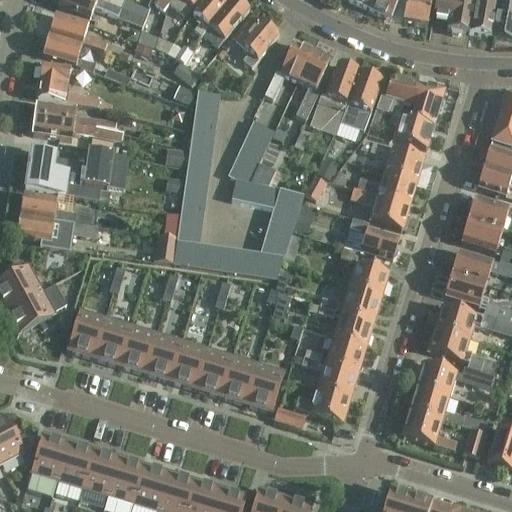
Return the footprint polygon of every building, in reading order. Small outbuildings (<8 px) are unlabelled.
[(90,0),(62,0),(58,10),(88,23),(93,11),(141,30),(144,22),(120,12),(90,0)] [(90,0),(120,12),(123,4),(114,0),(90,0)] [(169,8),(175,0),(160,0),(155,7),(163,14),(169,8)] [(175,0),(169,8),(184,21),(201,0),(175,0)] [(207,31),(232,2),(229,0),(206,0),(192,17),(201,25),(193,35),(200,41),(204,35),(207,31)] [(348,0),(347,3),(368,13),(374,0),(348,0)] [(374,0),(368,13),(390,23),(390,22),(399,0),(374,0)] [(399,0),(390,22),(402,24),(402,25),(426,29),(431,0),(399,0)] [(472,0),(435,0),(432,21),(448,24),(446,33),(451,33),(452,37),(459,38),(461,35),(467,36),(472,0)] [(491,40),(497,0),(472,0),(467,36),(491,40)] [(511,0),(497,0),(491,40),(511,44),(511,0)] [(232,2),(207,31),(224,45),(248,16),(232,2)] [(103,57),(106,47),(82,40),(86,27),(56,18),(49,41),(79,50),(103,57)] [(250,72),(277,40),(251,18),(229,44),(228,43),(222,50),(227,55),(235,46),(247,57),(241,64),(250,72)] [(152,52),(156,41),(141,35),(137,46),(152,52)] [(76,63),(79,50),(49,41),(43,60),(79,71),(79,73),(91,77),(93,68),(76,63)] [(156,41),(152,52),(166,58),(171,47),(156,41)] [(297,86),(311,56),(292,47),(278,77),(274,75),(262,102),(271,107),(283,79),(297,86)] [(311,56),(297,86),(309,91),(302,106),(302,105),(295,120),(305,124),(318,96),(314,94),(328,64),(311,56)] [(190,88),(197,79),(181,66),(173,76),(190,88)] [(347,108),(359,75),(337,67),(324,99),(321,98),(309,129),(335,139),(347,108)] [(97,112),(98,103),(95,103),(65,98),(69,72),(42,69),(37,103),(97,112)] [(359,75),(347,108),(360,112),(352,131),(363,135),(382,84),(359,75)] [(399,119),(403,105),(408,87),(389,83),(385,100),(380,99),(376,112),(384,114),(399,119)] [(433,129),(443,95),(415,89),(410,107),(413,108),(408,122),(433,129)] [(218,99),(196,96),(194,107),(216,110),(218,99)] [(511,152),(511,97),(509,98),(504,101),(490,146),(511,152)] [(215,122),(216,110),(194,107),(193,119),(215,122)] [(114,127),(77,122),(77,124),(73,123),(74,114),(36,109),(36,112),(33,113),(32,119),(34,121),(34,123),(113,134),(114,127)] [(379,132),(384,114),(376,112),(370,129),(379,132)] [(213,134),(215,122),(193,119),(191,131),(213,134)] [(399,119),(392,142),(426,153),(433,129),(408,122),(399,119)] [(121,136),(113,134),(34,123),(34,126),(31,127),(30,134),(32,136),(32,139),(70,144),(71,136),(75,137),(74,138),(120,145),(121,136)] [(247,136),(266,145),(271,134),(252,125),(247,136)] [(212,145),(213,134),(191,131),(190,142),(212,145)] [(301,153),(307,139),(300,135),(293,150),(301,153)] [(261,155),(266,145),(247,136),(242,147),(261,155)] [(210,156),(212,145),(190,142),(188,153),(210,156)] [(383,176),(415,186),(422,162),(365,145),(358,153),(387,162),(383,176)] [(256,166),(261,155),(242,147),(237,157),(256,166)] [(483,171),(511,180),(511,157),(489,150),(483,171)] [(119,191),(124,159),(112,157),(112,156),(89,152),(84,186),(119,191)] [(208,168),(210,156),(188,153),(186,165),(208,168)] [(98,205),(99,194),(65,189),(67,177),(64,177),(66,164),(54,162),(54,159),(30,156),(24,194),(98,205)] [(252,177),(256,166),(237,157),(232,168),(252,177)] [(207,180),(208,168),(186,165),(185,177),(207,180)] [(266,190),(273,174),(257,167),(248,186),(253,187),(265,189),(266,190)] [(247,186),(252,177),(232,168),(227,180),(234,183),(247,186)] [(511,189),(511,180),(483,171),(476,191),(505,200),(508,188),(511,189)] [(364,196),(407,210),(415,186),(383,176),(379,189),(359,182),(355,194),(364,196)] [(205,191),(207,180),(185,177),(183,188),(205,191)] [(323,187),(312,181),(303,198),(315,204),(323,187)] [(249,208),(253,187),(248,186),(247,186),(234,183),(230,205),(249,208)] [(253,187),(249,208),(260,211),(265,189),(253,187)] [(204,203),(205,191),(183,188),(182,200),(204,203)] [(265,189),(260,211),(272,213),(278,192),(266,190),(265,189)] [(272,213),(269,222),(292,228),(302,197),(278,192),(272,213)] [(350,203),(361,206),(364,196),(356,194),(353,193),(350,203)] [(400,234),(407,210),(364,196),(361,206),(373,209),(368,225),(400,234)] [(20,219),(72,226),(73,218),(54,215),(55,203),(23,198),(20,219)] [(467,222),(501,233),(508,210),(474,199),(467,222)] [(202,214),(204,203),(182,200),(180,211),(202,214)] [(201,226),(202,214),(180,211),(179,219),(179,223),(201,226)] [(164,241),(176,243),(176,242),(177,234),(179,223),(179,219),(167,218),(164,241)] [(68,255),(72,226),(20,219),(17,242),(39,245),(38,251),(68,255)] [(289,239),(292,228),(269,222),(266,233),(289,239)] [(494,256),(501,233),(467,222),(459,245),(494,256)] [(199,237),(201,226),(179,223),(177,234),(199,237)] [(390,266),(391,262),(394,261),(396,256),(394,253),(398,241),(366,232),(367,228),(351,223),(342,251),(354,255),(390,266)] [(285,250),(289,239),(266,233),(263,244),(285,250)] [(197,249),(199,237),(177,234),(176,242),(176,243),(175,246),(197,249)] [(175,246),(176,243),(164,241),(158,240),(155,265),(173,268),(175,246)] [(259,258),(282,261),(285,250),(263,244),(259,258)] [(206,273),(210,250),(197,249),(175,246),(173,268),(206,273)] [(210,250),(206,273),(218,275),(221,252),(210,250)] [(351,264),(354,255),(342,251),(340,261),(351,264)] [(221,252),(218,275),(230,276),(233,254),(221,252)] [(511,266),(511,265),(511,255),(501,253),(498,262),(511,266)] [(233,254),(230,276),(241,278),(244,256),(233,254)] [(497,266),(492,264),(457,254),(450,277),(485,287),(489,275),(501,279),(502,274),(495,272),(497,266)] [(259,258),(244,256),(241,278),(275,283),(282,261),(259,258)] [(370,270),(372,265),(361,261),(359,266),(355,265),(348,289),(380,299),(388,275),(370,270)] [(508,276),(511,266),(498,262),(497,266),(495,272),(502,274),(508,276)] [(12,278),(23,272),(19,264),(8,271),(12,278)] [(27,270),(23,272),(12,278),(0,284),(0,307),(4,315),(40,294),(27,270)] [(112,284),(120,287),(124,274),(115,272),(112,284)] [(478,311),(481,300),(485,287),(450,277),(443,301),(478,311)] [(165,292),(173,294),(177,282),(168,279),(165,292)] [(116,299),(120,287),(112,284),(108,297),(116,299)] [(217,299),(225,302),(229,289),(220,287),(217,299)] [(373,325),(373,322),(380,299),(348,289),(340,315),(373,325)] [(169,307),(173,294),(165,292),(161,304),(169,307)] [(39,327),(50,321),(54,319),(40,294),(4,315),(17,339),(39,327)] [(274,309),(278,297),(269,294),(265,306),(274,309)] [(222,314),(225,302),(217,299),(213,312),(222,314)] [(334,313),(337,305),(321,300),(319,308),(334,313)] [(511,314),(488,307),(485,306),(482,316),(495,320),(508,324),(511,314)] [(441,308),(433,332),(468,342),(473,329),(491,334),(495,320),(482,316),(481,321),(441,308)] [(320,309),(318,316),(334,321),(336,314),(320,309)] [(93,363),(105,323),(78,315),(66,355),(93,363)] [(365,350),(372,327),(373,325),(340,315),(332,341),(365,350)] [(50,321),(39,327),(43,335),(54,328),(50,321)] [(118,370),(130,330),(105,323),(93,363),(118,370)] [(143,378),(155,338),(130,330),(118,370),(143,378)] [(297,345),(301,332),(293,330),(289,342),(297,345)] [(433,332),(426,355),(466,367),(465,371),(475,374),(478,375),(482,361),(464,356),(468,342),(433,332)] [(168,386),(181,346),(155,338),(143,378),(168,386)] [(332,341),(324,367),(357,377),(365,351),(332,341)] [(194,393),(206,353),(181,346),(168,386),(194,393)] [(219,401),(231,361),(206,353),(194,393),(219,401)] [(306,353),(304,361),(320,366),(323,358),(306,353)] [(244,409),(256,369),(231,361),(219,401),(244,409)] [(304,361),(302,368),(318,373),(320,366),(304,361)] [(448,399),(456,375),(423,365),(415,389),(448,399)] [(324,367),(316,393),(349,403),(357,377),(324,367)] [(271,417),(283,377),(256,369),(244,409),(271,417)] [(463,370),(459,383),(471,386),(475,374),(465,371),(463,370)] [(415,389),(408,413),(441,424),(440,424),(459,430),(461,421),(443,416),(448,400),(415,389)] [(297,401),(294,412),(341,426),(349,403),(316,393),(312,405),(297,401)] [(278,413),(274,423),(301,431),(304,421),(278,413)] [(408,413),(400,438),(452,454),(455,445),(436,440),(440,424),(441,424),(408,413)] [(16,442),(4,420),(0,421),(0,469),(23,457),(22,453),(16,442)] [(477,462),(485,438),(470,433),(463,458),(477,462)] [(511,474),(511,468),(511,435),(511,438),(495,433),(485,466),(511,474)] [(16,442),(22,453),(29,449),(23,438),(16,442)] [(29,478),(25,493),(51,501),(52,497),(56,486),(68,446),(42,438),(29,478)] [(56,486),(52,497),(78,505),(81,494),(93,453),(68,446),(56,486)] [(81,494),(78,505),(100,511),(103,511),(106,501),(119,461),(93,453),(81,494)] [(132,509),(144,469),(119,461),(106,501),(132,509)] [(132,509),(130,511),(158,511),(169,476),(144,469),(132,509)] [(186,511),(194,484),(169,476),(158,511),(186,511)] [(213,511),(220,492),(194,484),(186,511),(213,511)] [(242,511),(246,500),(220,492),(213,511),(242,511)] [(280,511),(284,501),(257,493),(251,511),(280,511)] [(406,511),(410,501),(389,495),(383,511),(406,511)] [(309,511),(311,509),(284,501),(280,511),(309,511)] [(429,511),(431,508),(430,508),(410,501),(406,511),(429,511)]
